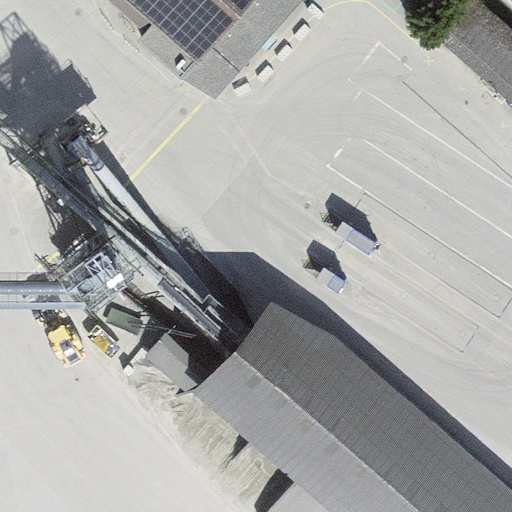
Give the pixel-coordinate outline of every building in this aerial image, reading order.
[(107,0),(145,33),(140,40),(182,79),(216,99),(303,0),(107,0)] [(511,29),(479,0),(471,0),(441,34),(511,96),(511,29)] [(370,272),(386,246),(318,201),(300,227),(370,272)] [(511,511),(511,487),(337,336),(270,300),(191,392),(330,511),(511,511)] [(206,371),(165,334),(144,356),(185,393),(206,371)]
